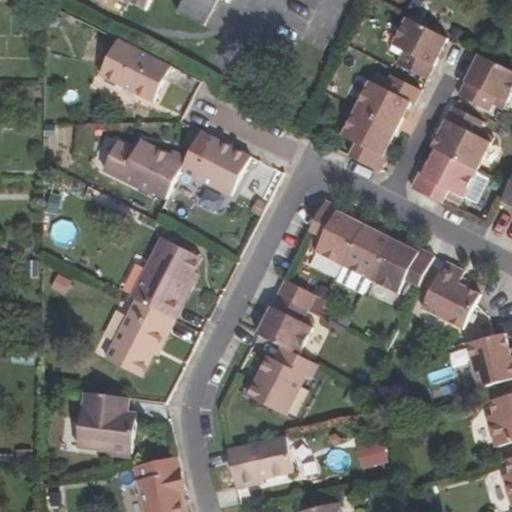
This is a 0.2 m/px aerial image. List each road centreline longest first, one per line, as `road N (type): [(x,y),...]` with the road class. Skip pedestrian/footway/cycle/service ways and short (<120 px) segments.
road 1 (residential): [(218,511),(195,406),(317,170)]
road 2 (residential): [(384,204),(511,269)]
road 3 (residential): [(384,204),(448,79)]
road 4 (residential): [(199,110),(317,170)]
